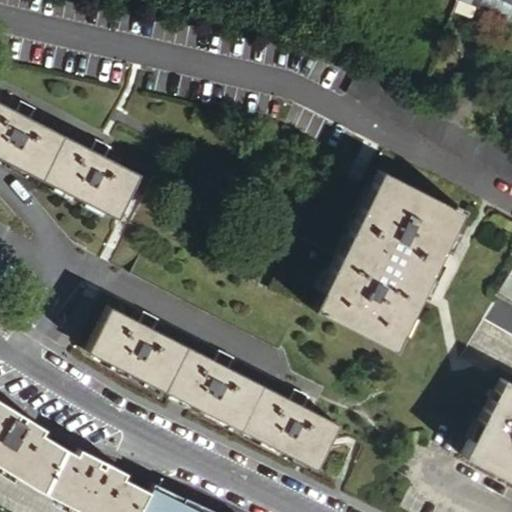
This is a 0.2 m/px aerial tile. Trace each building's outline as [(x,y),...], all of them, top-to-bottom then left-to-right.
[(511,17),(511,0),(496,0),(492,9),(511,20),(511,17)] [(447,114),(359,66),(344,92),(511,183),(511,150),(461,122),(447,114)] [(447,114),(461,122),(475,94),(461,86),(447,114)] [(138,172),(0,100),(0,155),(116,216),(138,172)] [(443,206),(375,170),(306,304),(389,346),(459,208),(446,201),(443,206)] [(289,324),(144,249),(132,272),(277,348),(289,324)] [(511,300),(511,260),(493,290),(511,300)] [(511,300),(493,290),(478,314),(511,333),(511,300)] [(337,422),(108,303),(86,347),(316,466),(337,422)] [(511,383),(498,376),(456,454),(511,484),(511,383)] [(82,511),(135,511),(148,489),(119,474),(122,468),(88,451),(84,457),(60,444),(38,430),(41,425),(0,399),(0,465),(30,485),(82,511)] [(148,489),(135,511),(214,511),(152,481),(148,489)]
